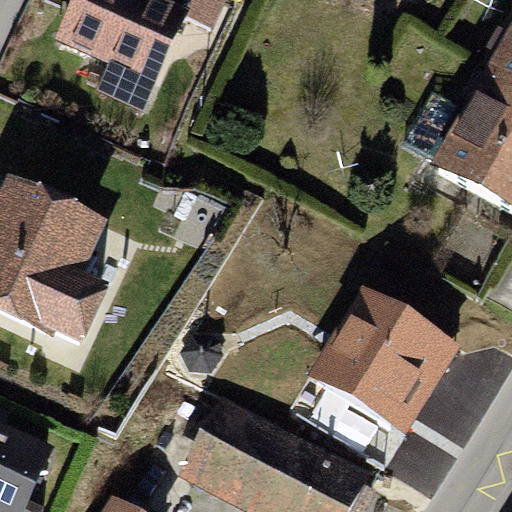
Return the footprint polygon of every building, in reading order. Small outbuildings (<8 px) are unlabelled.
[(227,5),(215,0),(86,0),(66,44),(157,85),(187,19),(215,32),(227,5)] [(511,57),(495,87),(482,80),(472,97),(484,103),(475,118),(437,95),(407,146),(446,168),(442,175),(511,214),(511,57)] [(98,236),(16,199),(0,233),(0,313),(52,337),(53,333),(83,347),(104,300),(75,287),(98,236)] [(449,368),(373,323),(311,427),(388,472),(449,368)] [(354,511),(367,487),(228,414),(195,477),(262,511),(354,511)] [(0,436),(0,511),(24,511),(48,459),(0,436)]
